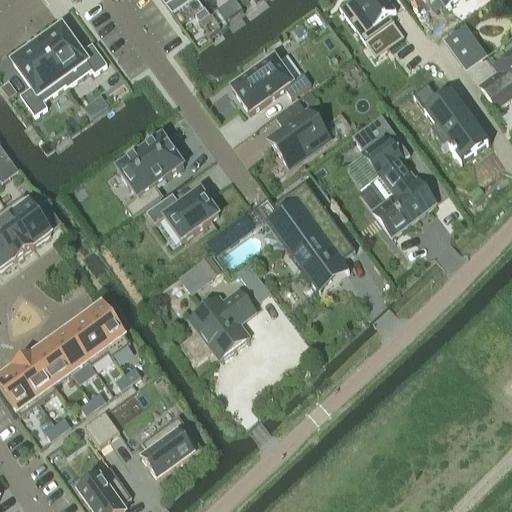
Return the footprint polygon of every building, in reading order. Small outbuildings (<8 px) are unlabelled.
[(159,0),(172,18),(196,1),(195,0),(159,0)] [(357,0),(339,13),(365,49),(379,39),(390,53),(404,43),(393,28),(394,28),(389,21),(396,17),(383,0),(357,0)] [(438,0),(446,11),(461,0),(438,0)] [(468,27),(446,42),(462,65),(490,58),(468,27)] [(62,32),(37,49),(66,91),(67,93),(92,75),(94,79),(107,70),(92,50),(81,58),(62,32)] [(37,49),(13,67),(31,93),(20,101),(35,122),(47,113),(43,107),(66,91),(37,49)] [(511,60),(494,73),(499,80),(481,92),(497,115),(511,104),(511,60)] [(311,90),(304,80),(292,89),(275,64),(272,66),(270,63),(259,71),(261,74),(232,95),(250,119),(285,94),(291,103),(311,90)] [(428,91),(413,101),(436,134),(430,138),(443,155),(449,151),(453,157),(452,158),(454,161),(455,160),(461,169),(463,168),(462,166),(487,148),(489,149),(490,148),(452,96),(451,97),(452,98),(440,106),(428,91)] [(268,145),(288,173),(329,144),(309,116),(306,118),(299,108),(276,124),(283,134),(268,145)] [(410,160),(383,123),(353,144),(364,159),(363,159),(381,182),(372,189),(386,208),(373,218),(392,242),(436,209),(417,185),(415,186),(401,167),(410,160)] [(120,172),(116,175),(137,203),(125,212),(133,223),(162,202),(155,192),(184,172),(162,142),(159,145),(157,142),(145,151),(147,153),(132,164),(130,161),(118,170),(120,172)] [(256,213),(311,289),(355,257),(305,188),(273,211),(268,204),(256,213)] [(172,199),(146,218),(154,230),(164,223),(181,247),(218,221),(201,196),(180,211),(172,199)] [(23,200),(5,213),(33,252),(34,252),(34,251),(51,239),(23,200)] [(33,252),(5,213),(0,216),(0,243),(16,265),(33,252)] [(16,265),(0,243),(0,275),(14,265),(15,266),(16,265)] [(199,269),(210,284),(221,276),(209,261),(199,269)] [(236,278),(252,298),(263,289),(248,269),(236,278)] [(237,331),(255,317),(239,296),(222,309),(217,303),(188,324),(219,367),(248,345),(237,331)] [(130,349),(102,310),(84,323),(109,358),(108,359),(111,363),(130,349)] [(91,371),(108,359),(109,358),(84,323),(66,336),(89,367),(88,368),(90,371),(91,371)] [(71,380),(88,368),(89,367),(66,336),(49,348),(71,380)] [(31,361),(54,392),(71,380),(49,348),(32,360),(31,361)] [(54,392),(31,361),(13,373),(39,409),(57,395),(54,392)] [(0,393),(20,422),(39,409),(13,373),(12,374),(13,374),(0,383),(0,393)] [(135,374),(125,381),(131,389),(141,382),(135,374)] [(121,396),(131,389),(125,381),(115,388),(121,396)] [(100,399),(90,406),(96,414),(106,407),(100,399)] [(86,421),(96,414),(90,406),(80,413),(86,421)] [(105,417),(94,425),(109,445),(119,438),(105,417)] [(149,459),(142,464),(158,485),(201,454),(178,422),(141,449),(149,459)] [(65,424),(55,431),(61,439),(70,432),(65,424)] [(99,453),(109,445),(94,425),(84,432),(99,453)] [(51,446),(61,439),(55,431),(45,438),(51,446)] [(131,504),(110,474),(78,497),(88,511),(120,511),(131,504)]
